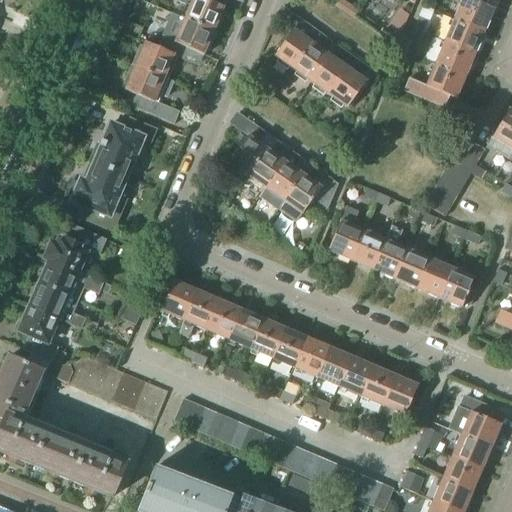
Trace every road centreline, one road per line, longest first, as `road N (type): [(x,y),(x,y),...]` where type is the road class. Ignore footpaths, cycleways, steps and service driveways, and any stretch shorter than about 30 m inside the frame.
road 1 (residential): [(511,383),(166,232),(263,0)]
road 2 (tertiary): [(0,181),(88,0)]
